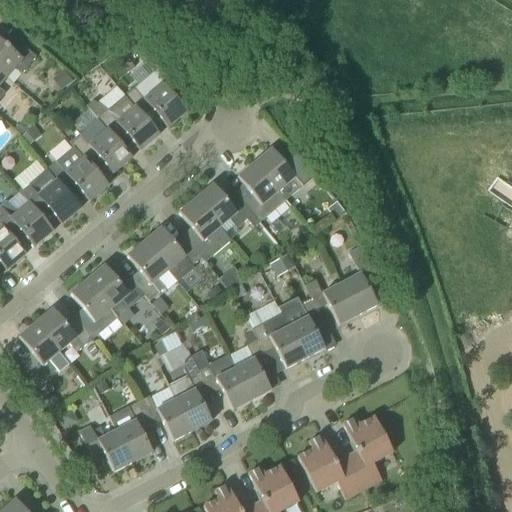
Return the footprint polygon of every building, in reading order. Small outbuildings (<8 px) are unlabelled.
[(0,43),(0,74),(7,80),(14,72),(21,78),(37,61),(16,43),(9,51),(0,43)] [(185,115),(162,87),(167,82),(157,69),(124,97),(142,119),(153,111),(167,130),(185,115)] [(71,83),(64,71),(52,79),(60,91),(71,83)] [(139,153),(158,138),(142,119),(124,97),(116,88),(95,105),(91,103),(86,107),(114,141),(125,134),(139,153)] [(96,121),(75,139),(70,143),(69,143),(87,164),(97,157),(112,176),(130,161),(114,141),(86,107),(85,108),(96,121)] [(15,127),(20,132),(25,126),(20,121),(15,127)] [(20,138),(28,148),(41,137),(34,127),(20,138)] [(68,129),(63,133),(67,139),(72,135),(68,129)] [(72,148),(45,171),(54,182),(62,192),(73,183),(88,204),(106,188),(87,164),(69,143),(68,144),(72,148)] [(270,151),(253,165),(277,194),(284,202),(310,180),(292,158),(283,166),(270,151)] [(284,202),(277,194),(253,165),(236,179),(246,190),(236,198),(239,201),(252,217),(258,224),(284,202)] [(62,192),(54,182),(45,171),(27,186),(18,193),(36,214),(46,207),(61,227),(79,211),(62,192)] [(236,230),(246,222),(252,229),(258,224),(252,217),(239,201),(236,198),(233,194),(224,201),(212,187),(195,201),(219,230),(229,221),(236,230)] [(26,205),(17,212),(5,203),(0,207),(0,227),(8,238),(18,231),(33,250),(51,234),(36,214),(18,193),(17,194),(26,205)] [(229,242),(219,230),(195,201),(178,215),(190,230),(181,237),(206,267),(207,266),(205,263),(219,251),(229,242)] [(326,211),(334,222),(344,214),(336,204),(326,211)] [(0,265),(6,273),(24,257),(8,238),(0,227),(0,265)] [(300,237),(305,237),(308,233),(305,229),(300,229),(298,233),(300,237)] [(181,237),(172,244),(160,230),(143,244),(176,284),(193,269),(191,267),(200,261),(205,267),(206,267),(181,237)] [(126,258),(138,273),(130,280),(129,280),(144,298),(148,304),(165,290),(157,281),(166,273),(176,284),(143,244),(126,258)] [(347,255),(358,277),(341,286),(357,318),(376,308),(365,286),(375,281),(358,249),(347,255)] [(268,266),(276,279),(292,270),(285,257),(268,266)] [(87,282),(111,311),(120,302),(128,311),(144,298),(129,280),(130,280),(125,275),(116,282),(104,268),(87,282)] [(73,318),(92,341),(108,328),(118,320),(111,311),(87,282),(69,296),(82,311),(73,318)] [(338,328),(357,318),(341,286),(322,296),(315,282),(304,288),(310,300),(316,312),(327,306),(338,328)] [(240,286),(231,291),(236,300),(245,295),(240,286)] [(221,295),(216,289),(207,296),(212,302),(221,295)] [(316,312),(310,300),(299,306),(307,320),(288,329),(304,361),(323,351),(312,330),(323,324),(316,312)] [(288,329),(287,330),(273,303),(244,318),(256,342),(257,342),(264,355),(274,350),(285,371),(304,361),(288,329)] [(35,325),(59,354),(68,346),(76,355),(92,341),(73,318),(64,326),(52,311),(35,325)] [(187,326),(192,336),(204,330),(200,320),(187,326)] [(154,326),(161,336),(167,330),(160,321),(154,326)] [(40,385),(56,371),(58,374),(68,366),(59,354),(35,325),(18,339),(33,358),(24,365),(21,361),(21,362),(40,385)] [(234,371),(250,402),(270,392),(259,371),(269,366),(264,355),(257,342),(256,342),(246,347),(253,361),(234,371)] [(91,358),(98,353),(92,345),(85,351),(91,358)] [(111,364),(114,368),(120,367),(122,362),(118,357),(113,358),(111,364)] [(226,357),(208,367),(197,372),(210,397),(220,391),(231,412),(250,402),(234,371),(226,357)] [(210,397),(197,372),(190,359),(183,362),(182,371),(186,378),(167,388),(175,402),(191,433),(210,423),(199,402),(210,397)] [(137,397),(146,392),(140,381),(131,386),(137,397)] [(95,388),(100,396),(109,391),(104,383),(95,388)] [(167,388),(174,402),(156,412),(149,398),(138,404),(151,428),(161,422),(172,443),(191,433),(175,402),(167,388)] [(54,399),(48,398),(43,402),(49,411),(58,404),(54,399)] [(151,454),(140,433),(151,428),(138,404),(127,409),(134,423),(116,433),(132,464),(151,454)] [(358,457),(347,463),(363,492),(381,483),(371,465),(391,455),(373,419),(358,427),(354,420),(342,427),(358,457)] [(113,474),(132,464),(116,433),(97,442),(90,429),(79,435),(91,459),(102,453),(113,474)] [(363,492),(347,463),(337,468),(321,438),(308,444),(312,451),(297,459),(315,495),(335,484),(345,502),(363,492)] [(253,511),(282,511),(297,504),(279,469),(264,476),(260,469),(248,476),(263,506),(253,511)] [(253,511),(252,511),(239,511),(226,487),(214,494),(217,501),(202,508),(204,511),(253,511)] [(1,511),(23,511),(15,501),(1,511)]
